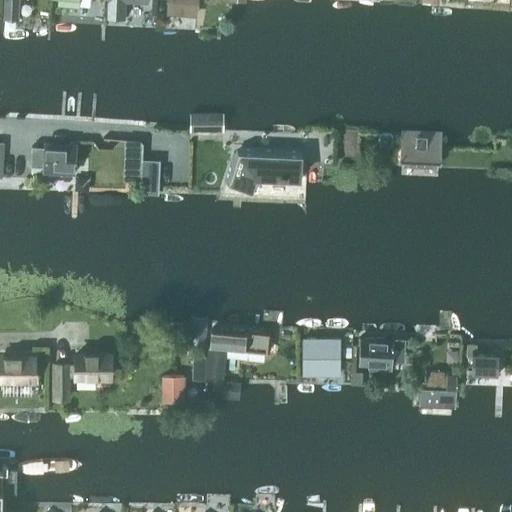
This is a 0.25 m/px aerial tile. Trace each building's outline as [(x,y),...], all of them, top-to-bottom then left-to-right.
[(4,0),(4,17),(20,17),(20,0),(4,0)] [(148,0),(106,0),(105,17),(118,18),(118,0),(122,0),(148,1),(148,0)] [(198,0),(167,0),(167,13),(197,16),(198,0)] [(224,117),(190,117),(190,134),(224,134),(224,117)] [(410,136),(410,156),(441,157),(441,137),(410,136)] [(78,143),(44,141),(30,140),(28,169),(43,168),(42,175),(76,177),(78,143)] [(302,149),(241,147),(240,151),(238,151),(238,154),(233,152),(224,181),(252,191),(256,179),(300,180),(302,149)] [(158,161),(143,161),(142,186),(158,186),(158,161)] [(239,350),(241,331),(208,329),(203,395),(236,398),(238,380),(221,379),(223,348),(239,350)] [(303,373),(339,372),(341,335),(303,334),(303,373)] [(393,336),(360,334),(358,364),(368,365),(368,369),(391,370),(393,336)] [(467,343),(467,355),(472,356),(471,374),(498,375),(498,349),(476,348),(476,343),(467,343)] [(111,354),(77,353),(77,365),(68,365),(68,363),(54,363),(54,397),(68,397),(68,376),(76,376),(92,377),(92,374),(110,374),(111,354)] [(34,356),(0,356),(0,368),(0,378),(0,379),(16,379),(16,376),(34,377),(34,356)] [(191,356),(191,380),(203,380),(204,356),(191,356)] [(422,383),(417,383),(417,403),(453,405),(454,371),(442,372),(442,368),(428,367),(428,371),(423,371),(422,383)] [(185,376),(162,376),(162,403),(184,403),(185,376)] [(2,469),(0,468),(0,511),(1,511),(2,492),(16,493),(16,469),(7,469),(7,464),(2,464),(2,469)]
